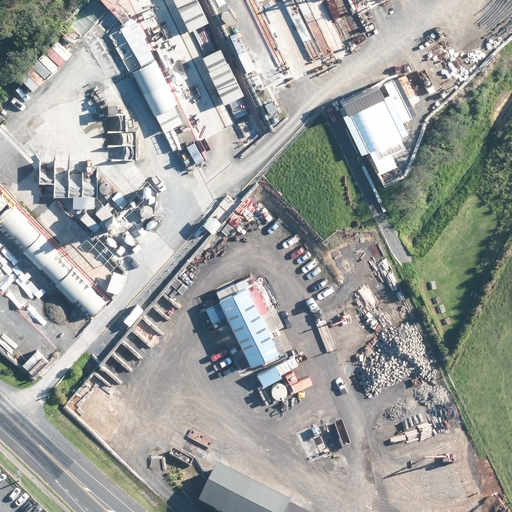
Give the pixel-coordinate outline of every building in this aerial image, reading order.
[(378,0),(369,12),(391,31),(403,16),(384,0),(378,0)] [(406,41),(417,28),(409,21),(398,34),(406,41)] [(188,189),(198,208),(212,201),(202,182),(200,183),(190,188),(188,189)] [(26,254),(41,238),(25,222),(10,238),(26,254)] [(41,238),(26,254),(42,270),(58,254),(41,238)] [(69,261),(92,284),(114,263),(104,252),(100,256),(87,243),(79,251),(76,249),(70,255),(72,257),(69,261)] [(84,282),(68,266),(52,282),(68,298),(84,282)] [(271,338),(262,320),(245,284),(242,286),(224,294),(221,288),(214,291),(217,298),(216,299),(243,355),(235,358),(240,368),(256,360),(259,366),(285,354),(276,335),(274,336),(271,338)] [(103,303),(88,286),(74,299),(89,316),(103,303)] [(18,317),(0,302),(0,323),(8,330),(18,317)] [(273,364),(255,373),(262,386),(280,377),(273,364)] [(286,394),(286,392),(286,389),(285,387),(283,385),(281,383),(278,383),(275,383),(273,384),(271,386),(270,388),(269,391),(270,393),(271,396),(273,398),(275,399),(277,399),(280,399),(282,398),(284,396),(286,394)] [(311,429),(314,437),(319,435),(315,427),(311,429)] [(282,511),(287,504),(242,481),(212,466),(193,502),(212,511),(282,511)]
